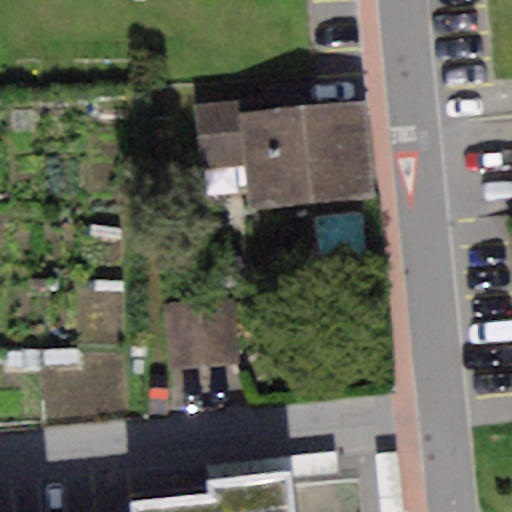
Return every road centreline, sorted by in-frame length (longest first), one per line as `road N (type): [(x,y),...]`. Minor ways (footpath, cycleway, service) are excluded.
road 1 (residential): [(444,420),(0,461)]
road 2 (residential): [(444,420),(405,0)]
